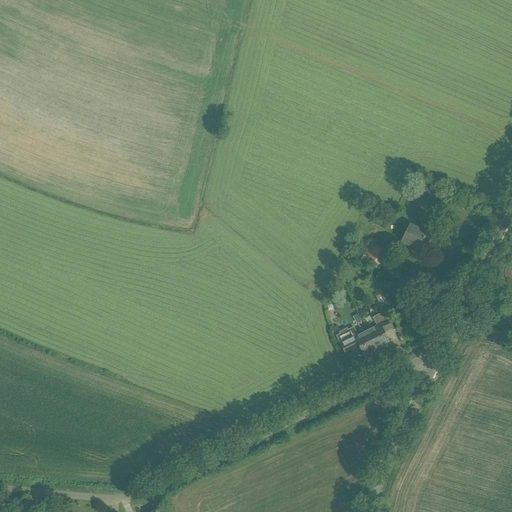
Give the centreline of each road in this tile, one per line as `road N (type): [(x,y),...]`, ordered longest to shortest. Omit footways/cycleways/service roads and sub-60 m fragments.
road 1 (unclassified): [(0,488),(125,497),(409,365),(433,364)]
road 2 (tertiary): [(372,511),(377,483),(433,364)]
